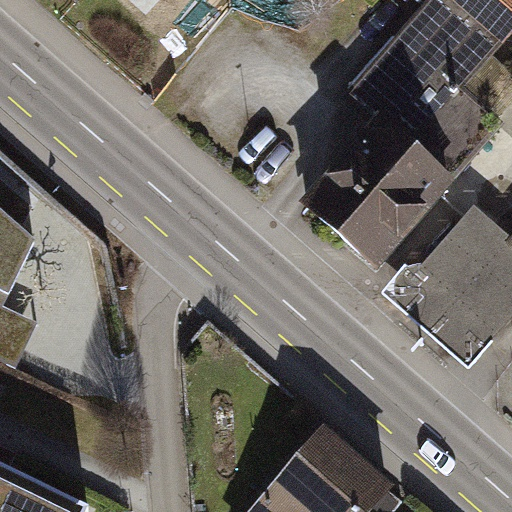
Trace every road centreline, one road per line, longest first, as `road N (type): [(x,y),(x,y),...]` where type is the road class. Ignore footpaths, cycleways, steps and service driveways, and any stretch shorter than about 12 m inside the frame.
road 1 (secondary): [(511,505),(219,247)]
road 2 (secondary): [(219,247),(0,55)]
road 3 (residential): [(172,511),(162,336),(176,299),(219,247)]
